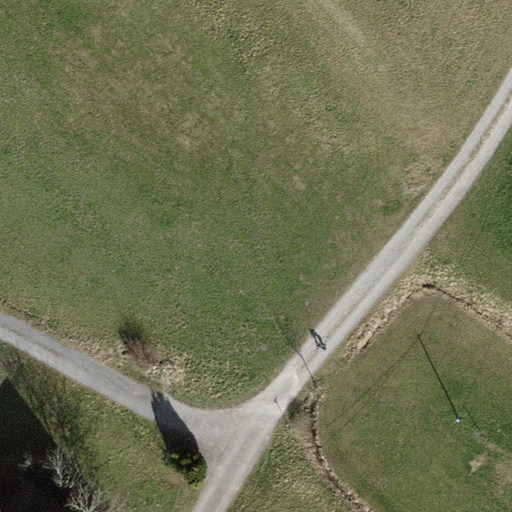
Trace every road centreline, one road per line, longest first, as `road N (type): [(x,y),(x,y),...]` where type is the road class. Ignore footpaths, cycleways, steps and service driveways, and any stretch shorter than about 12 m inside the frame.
road 1 (unclassified): [(208,511),(277,407),(511,103)]
road 2 (track): [(0,329),(243,454)]
